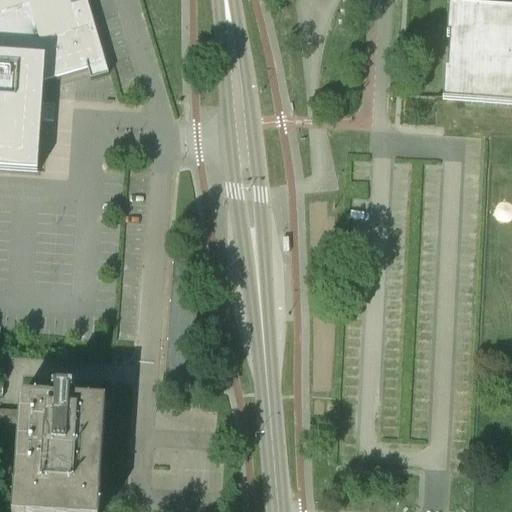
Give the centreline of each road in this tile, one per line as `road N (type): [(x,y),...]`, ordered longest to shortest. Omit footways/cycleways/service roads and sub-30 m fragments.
road 1 (secondary): [(279,511),(239,129)]
road 2 (residential): [(143,500),(162,133)]
road 3 (secondary): [(239,129),(224,0)]
